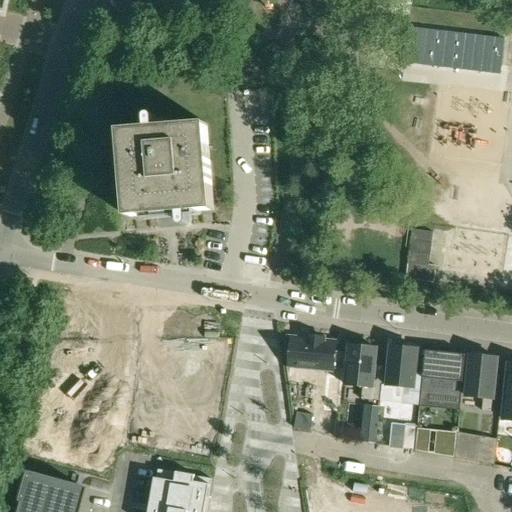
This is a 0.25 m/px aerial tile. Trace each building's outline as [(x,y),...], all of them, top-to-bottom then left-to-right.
[(408,27),(404,64),(501,75),(505,39),(408,27)] [(331,66),(330,46),(311,47),(311,67),(331,66)] [(122,131),(130,218),(160,215),(187,212),(216,210),(208,123),(122,131)] [(436,266),(430,265),(435,232),(414,229),(409,262),(407,280),(434,283),(436,266)] [(324,338),(320,338),(314,337),(309,337),(309,340),(287,338),(286,354),(290,355),(289,367),(334,371),(334,370),(343,370),(345,353),(336,352),(337,343),(324,341),(324,338)] [(350,346),(346,385),(363,387),(362,400),(380,402),(383,375),(374,374),(375,366),(377,348),(350,346)] [(391,347),(387,386),(405,388),(403,404),(420,406),(421,395),(423,374),(415,373),(418,350),(391,347)] [(421,395),(461,399),(466,355),(463,355),(455,354),(455,358),(449,358),(449,355),(441,355),(441,353),(428,351),(426,351),(423,374),(421,395)] [(492,412),(498,358),(471,356),(466,397),(484,399),(482,411),(492,412)] [(511,364),(509,364),(503,420),(511,420),(511,364)] [(297,413),(294,428),(310,431),(313,415),(297,413)] [(416,451),(418,427),(405,426),(403,449),(416,451)] [(484,437),(481,463),(495,465),(497,440),(484,437)] [(159,470),(157,479),(155,479),(149,511),(208,511),(211,497),(210,497),(213,480),(195,477),(195,476),(177,472),(176,473),(159,470)] [(75,511),(82,488),(62,482),(24,472),(13,511),(75,511)] [(79,476),(72,474),(70,481),(77,483),(79,476)]
